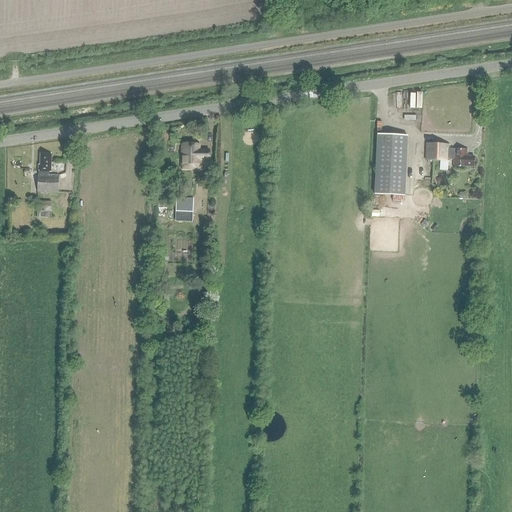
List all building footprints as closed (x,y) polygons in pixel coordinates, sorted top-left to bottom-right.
[(377,135),(374,195),(404,196),(407,136),(377,135)] [(466,156),(466,149),(454,149),(454,150),(449,150),(449,145),(426,144),(425,161),(448,162),(448,158),(453,158),(453,166),(466,167),(466,166),(473,167),(473,157),(466,156)] [(209,149),(199,148),(199,145),(183,145),(183,155),(182,154),(182,168),(200,169),(201,162),(208,162),(209,149)] [(37,192),(58,193),(58,176),(48,175),(48,172),(50,172),(50,155),(40,154),(40,165),(38,165),(38,175),(37,192)] [(176,200),(175,221),(192,222),(193,201),(176,200)] [(37,201),(37,218),(51,218),(51,201),(37,201)]
